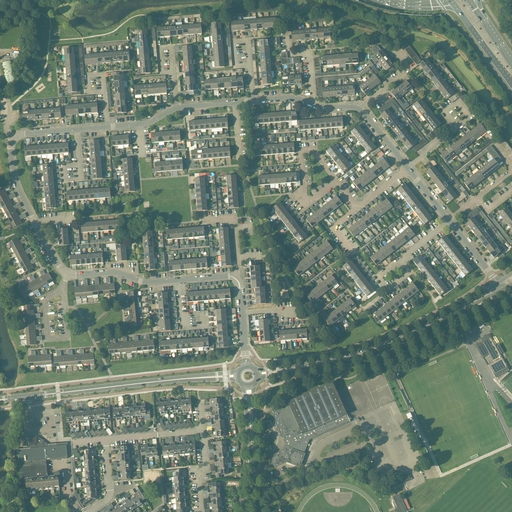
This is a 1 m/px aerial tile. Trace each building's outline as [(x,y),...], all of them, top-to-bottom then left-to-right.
[(329,29),(323,29),(324,39),(330,38),(330,36),(333,35),(333,28),(329,29)] [(381,50),(374,56),(378,62),(386,56),(381,50)] [(357,54),(351,55),(352,64),(358,64),(358,61),(362,61),(362,57),(362,56),(358,56),(357,54)] [(386,56),(378,62),(382,66),(389,60),(386,56)] [(426,59),(419,65),(423,70),(430,64),(426,59)] [(389,60),(382,66),(386,72),(387,72),(388,74),(394,69),(392,67),(394,66),(389,60)] [(19,83),(13,61),(2,64),(7,85),(19,83)] [(430,64),(423,70),(427,75),(434,69),(430,64)] [(427,75),(430,80),(438,74),(434,69),(427,75)] [(377,70),(375,72),(379,77),(381,80),(388,74),(387,72),(382,76),(381,75),(377,70)] [(116,73),(110,73),(111,76),(114,76),(114,83),(124,82),(123,75),(117,76),(116,73)] [(430,80),(434,85),(442,79),(438,74),(430,80)] [(380,83),(374,75),(369,80),(375,87),(380,83)] [(434,85),(438,90),(446,84),(442,79),(434,85)] [(375,87),(369,80),(364,83),(370,91),(375,87)] [(412,89),(406,81),(401,85),(407,93),(409,95),(411,94),(409,91),(412,89)] [(359,88),(365,95),(370,91),(364,83),(359,88)] [(195,84),(185,85),(186,92),(190,91),(190,95),(198,95),(198,91),(196,91),(195,84)] [(438,90),(442,95),(450,89),(446,84),(438,90)] [(396,89),(402,97),(407,93),(401,85),(396,89)] [(77,86),(67,87),(68,94),(71,93),(71,96),(81,95),(80,92),(77,92),(77,86)] [(399,99),(402,97),(396,89),(391,93),(397,101),(404,110),(409,106),(407,104),(406,102),(403,105),(399,99)] [(450,97),(453,95),(454,94),(450,89),(442,95),(446,100),(448,98),(450,97)] [(413,106),(417,111),(425,105),(421,100),(413,106)] [(417,111),(421,116),(428,110),(425,105),(417,111)] [(117,113),(114,114),(114,117),(120,116),(124,116),(124,114),(126,114),(126,107),(117,108),(116,108),(117,113)] [(382,115),(381,116),(385,121),(392,115),(388,110),(386,111),(384,113),(382,115)] [(432,115),(428,110),(421,116),(425,121),(432,115)] [(392,115),(385,121),(389,126),(396,120),(392,115)] [(436,120),(432,115),(425,121),(429,126),(436,120)] [(396,120),(389,126),(392,131),(400,125),(396,120)] [(440,125),(436,120),(429,126),(433,131),(440,125)] [(400,125),(392,131),(396,136),(404,129),(406,128),(405,126),(402,128),(400,125)] [(480,125),(475,129),(481,136),(486,132),(480,125)] [(358,126),(351,132),(354,137),(362,131),(358,126)] [(404,129),(396,136),(400,140),(408,134),(410,132),(409,131),(406,133),(404,130),(404,129)] [(475,129),(470,132),(476,140),(481,136),(475,129)] [(362,131),(354,137),(358,141),(365,135),(362,131)] [(470,132),(465,136),(471,144),(476,140),(470,132)] [(408,134),(400,140),(404,145),(412,139),(408,134)] [(365,135),(358,141),(361,145),(368,139),(365,135)] [(465,136),(460,140),(466,148),(471,144),(465,136)] [(372,143),(368,139),(361,145),(364,149),(372,143)] [(412,139),(404,145),(408,150),(416,144),(412,139)] [(460,140),(455,144),(461,152),(466,148),(460,140)] [(368,154),(375,148),(372,143),(364,149),(368,154)] [(455,144),(450,148),(456,155),(461,152),(455,144)] [(333,146),(326,151),(329,156),(337,150),(333,146)] [(450,148),(445,152),(449,156),(451,159),(456,155),(450,148)] [(340,154),(337,150),(329,156),(333,160),(340,154)] [(445,152),(440,156),(446,163),(448,166),(450,164),(448,162),(451,159),(449,156),(445,152)] [(340,154),(333,160),(336,164),(344,159),(340,154)] [(344,159),(336,164),(340,169),(347,163),(344,159)] [(389,167),(383,159),(379,163),(385,170),(389,167)] [(426,173),(430,178),(437,172),(440,169),(439,168),(436,170),(433,167),(436,165),(433,160),(425,166),(429,170),(426,173)] [(493,160),(488,164),(494,171),(499,167),(493,160)] [(343,173),(351,167),(347,163),(340,169),(343,173)] [(375,166),(381,174),(385,170),(379,163),(375,166)] [(488,164),(483,167),(489,175),(494,171),(488,164)] [(370,170),(376,177),(381,174),(375,166),(370,170)] [(478,171),(484,179),(489,175),(483,167),(478,171)] [(370,170),(366,173),(372,180),(376,177),(370,170)] [(478,171),(473,175),(479,183),(484,179),(478,171)] [(430,178),(434,183),(441,177),(437,172),(430,178)] [(299,173),(296,173),(290,174),(291,183),(297,183),(300,182),(299,173)] [(366,173),(362,176),(368,184),(372,180),(366,173)] [(469,179),(474,187),(479,183),(473,175),(469,179)] [(362,176),(358,180),(364,187),(368,184),(362,176)] [(441,177),(434,183),(438,188),(445,182),(441,177)] [(463,183),(469,191),(474,187),(469,179),(463,183)] [(353,183),(359,191),(364,187),(358,180),(353,183)] [(438,188),(442,193),(449,187),(445,182),(438,188)] [(397,191),(401,195),(408,189),(405,185),(397,191)] [(449,187),(442,193),(445,197),(453,192),(449,187)] [(401,195),(404,199),(412,193),(408,189),(401,195)] [(450,203),(457,197),(453,192),(445,197),(450,203)] [(412,193),(404,199),(408,204),(415,198),(412,193)] [(6,194),(0,196),(0,202),(8,199),(6,194)] [(342,204),(336,197),(332,200),(338,208),(342,204)] [(408,204),(411,208),(419,202),(415,198),(408,204)] [(8,199),(0,202),(0,203),(3,208),(11,204),(8,199)] [(332,200),(328,203),(334,211),(338,208),(332,200)] [(393,207),(387,200),(382,203),(388,211),(393,207)] [(422,206),(419,202),(411,208),(414,212),(422,206)] [(280,203),(272,209),(275,213),(283,207),(280,203)] [(334,211),(328,203),(323,207),(329,214),(334,211)] [(384,214),(388,211),(382,203),(378,206),(384,214)] [(11,204),(3,208),(5,213),(14,209),(11,204)] [(384,214),(378,206),(374,210),(380,217),(384,214)] [(425,211),(422,206),(414,212),(418,216),(425,211)] [(283,207),(275,213),(279,217),(286,211),(283,207)] [(329,214),(323,207),(319,210),(325,218),(329,214)] [(507,208),(499,214),(503,219),(511,213),(507,208)] [(16,214),(14,209),(5,213),(8,218),(16,214)] [(325,218),(319,210),(315,213),(321,221),(325,218)] [(380,217),(374,210),(369,213),(375,221),(380,217)] [(290,216),(286,211),(279,217),(282,222),(290,216)] [(417,220),(418,222),(421,220),(421,221),(429,215),(425,211),(418,216),(419,219),(417,220)] [(315,213),(311,217),(317,224),(321,221),(315,213)] [(375,221),(369,213),(365,216),(371,224),(375,221)] [(19,219),(16,214),(8,218),(11,223),(19,219)] [(432,219),(429,215),(421,221),(425,225),(432,219)] [(282,222),(286,226),(293,220),(290,216),(282,222)] [(365,216),(361,220),(367,227),(371,224),(365,216)] [(306,220),(312,228),(317,224),(311,217),(306,220)] [(470,221),(466,224),(470,229),(478,223),(474,218),(472,219),(470,221)] [(13,229),(22,224),(19,219),(11,223),(13,229)] [(296,224),(293,220),(286,226),(289,230),(296,224)] [(362,231),(367,227),(361,220),(357,223),(362,231)] [(357,223),(352,227),(358,234),(362,231),(357,223)] [(478,223),(470,229),(474,234),(482,228),(478,223)] [(300,228),(296,224),(289,230),(292,234),(300,228)] [(348,230),(354,238),(358,234),(352,227),(348,230)] [(300,228),(292,234),(296,239),(303,233),(300,228)] [(415,235),(409,228),(404,231),(410,239),(415,235)] [(482,228),(474,234),(478,239),(486,233),(482,228)] [(400,234),(406,242),(410,239),(404,231),(400,234)] [(299,243),(307,237),(303,233),(296,239),(299,243)] [(486,233),(478,239),(482,244),(490,238),(486,233)] [(400,234),(396,238),(402,245),(406,242),(400,234)] [(445,236),(438,242),(441,246),(449,241),(445,236)] [(17,238),(9,243),(11,248),(20,243),(17,238)] [(396,238),(392,241),(397,249),(402,245),(396,238)] [(490,238),(482,244),(486,248),(494,243),(490,238)] [(387,245),(393,252),(397,249),(392,241),(387,245)] [(452,245),(449,241),(441,246),(445,251),(452,245)] [(326,242),(322,245),(328,253),(332,250),(326,242)] [(23,248),(20,243),(11,248),(14,253),(23,248)] [(497,248),(494,243),(486,248),(490,253),(497,248)] [(324,256),(328,253),(322,245),(318,249),(324,256)] [(387,245),(383,248),(389,256),(393,252),(387,245)] [(452,245),(445,251),(448,255),(456,249),(452,245)] [(17,258),(25,253),(23,248),(14,253),(17,258)] [(389,256),(383,248),(379,251),(385,259),(389,256)] [(497,257),(502,253),(497,248),(490,253),(494,259),(497,257)] [(314,252),(320,260),(324,256),(318,249),(314,252)] [(456,249),(448,255),(452,259),(459,253),(456,249)] [(385,259),(379,251),(374,255),(380,262),(385,259)] [(309,255),(315,263),(320,260),(314,252),(309,255)] [(17,258),(19,263),(28,258),(25,253),(17,258)] [(452,259),(455,263),(462,258),(459,253),(452,259)] [(309,255),(305,259),(311,266),(315,263),(309,255)] [(370,258),(376,266),(380,262),(374,255),(370,258)] [(413,262),(417,266),(424,260),(421,256),(413,262)] [(22,268),(31,263),(28,258),(19,263),(22,268)] [(462,258),(455,263),(458,268),(466,262),(462,258)] [(305,259),(301,262),(307,270),(311,266),(305,259)] [(420,270),(428,264),(424,260),(417,266),(420,270)] [(351,261),(343,267),(346,271),(354,265),(351,261)] [(301,262),(297,266),(303,273),(307,270),(301,262)] [(466,262),(458,268),(462,272),(469,266),(466,262)] [(33,269),(31,263),(22,268),(25,273),(33,269)] [(420,270),(423,275),(431,269),(428,264),(420,270)] [(357,269),(354,265),(346,271),(350,275),(357,269)] [(292,269),(298,276),(303,273),(297,266),(292,269)] [(465,276),(473,270),(469,266),(462,272),(465,276)] [(357,269),(350,275),(353,280),(361,274),(357,269)] [(423,275),(427,279),(434,273),(431,269),(423,275)] [(53,282),(49,273),(44,276),(48,284),(53,282)] [(427,279),(430,283),(438,277),(434,273),(427,279)] [(361,274),(353,280),(357,284),(364,278),(361,274)] [(39,279),(43,287),(48,284),(44,276),(39,279)] [(338,283),(332,276),(327,279),(333,287),(338,283)] [(430,283),(433,287),(441,281),(438,277),(430,283)] [(368,282),(364,278),(357,284),(360,288),(368,282)] [(39,279),(33,281),(38,290),(43,287),(39,279)] [(333,287),(327,279),(323,283),(329,290),(333,287)] [(33,281),(28,284),(33,292),(38,290),(33,281)] [(444,286),(441,281),(433,287),(437,292),(444,286)] [(368,282),(360,288),(363,292),(371,286),(368,282)] [(329,290),(323,283),(319,286),(325,293),(329,290)] [(413,283),(408,287),(414,295),(419,291),(413,283)] [(33,292),(28,284),(23,287),(28,295),(33,292)] [(319,286),(314,289),(320,297),(325,293),(319,286)] [(374,291),(371,286),(363,292),(367,297),(374,291)] [(448,290),(444,286),(437,292),(440,296),(448,290)] [(18,289),(22,298),(28,295),(23,287),(18,289)] [(408,287),(404,290),(410,298),(414,295),(408,287)] [(314,289),(310,293),(316,300),(320,297),(314,289)] [(404,290),(400,294),(406,301),(410,298),(404,290)] [(306,296),(312,304),(316,300),(310,293),(306,296)] [(396,297),(402,305),(406,301),(400,294),(396,297)] [(402,305),(396,297),(391,300),(397,308),(402,305)] [(350,299),(346,302),(351,310),(356,306),(350,299)] [(391,300),(387,304),(393,311),(397,308),(391,300)] [(351,310),(346,302),(341,306),(347,313),(351,310)] [(387,304),(383,307),(389,315),(393,311),(387,304)] [(347,313),(341,306),(337,309),(343,317),(347,313)] [(383,307),(379,311),(385,318),(389,315),(383,307)] [(343,317),(337,309),(333,312),(339,320),(343,317)] [(385,318),(379,311),(374,314),(376,316),(373,318),(378,324),(385,318)] [(339,320),(333,312),(328,316),(334,323),(339,320)] [(324,319),(330,327),(334,323),(328,316),(324,319)] [(482,342),(475,346),(481,356),(487,352),(489,355),(493,362),(488,365),(495,378),(497,377),(509,370),(508,368),(507,367),(490,337),(489,335),(489,334),(480,339),(480,340),(482,342)] [(333,385),(333,383),(288,403),(286,402),(285,405),(282,404),(281,406),(278,405),(277,408),(270,411),(274,419),(273,422),(275,423),(274,425),(277,426),(276,429),(278,430),(277,432),(280,433),(279,436),(282,437),(285,444),(283,450),(270,455),(273,460),(271,465),(276,467),(287,462),(300,467),(305,454),(304,453),(308,441),(308,440),(350,421),(333,385)] [(350,413),(353,418),(393,401),(393,398),(347,397),(347,398),(344,398),(350,414),(350,413)] [(143,406),(140,406),(141,418),(150,417),(150,415),(150,410),(145,410),(145,403),(143,403),(143,406)] [(19,464),(20,481),(25,480),(26,491),(31,490),(31,491),(33,491),(33,490),(42,489),(42,490),(44,490),(44,489),(52,488),(53,489),(55,489),(54,488),(59,488),(58,477),(48,478),(46,461),(45,448),(44,444),(37,438),(29,439),(30,443),(27,444),(28,449),(18,450),(19,464)] [(59,446),(52,447),(45,448),(46,461),(60,460),(60,457),(59,452),(59,446)] [(68,459),(66,446),(59,446),(59,452),(60,457),(60,460),(68,459)] [(218,473),(216,473),(216,475),(216,478),(222,478),(222,474),(228,474),(228,468),(218,469),(218,473)] [(409,481),(407,475),(391,483),(393,488),(409,481)] [(140,502),(145,499),(140,491),(135,494),(140,502)] [(82,509),(94,501),(94,499),(100,498),(100,496),(97,496),(97,493),(87,494),(88,500),(84,503),(82,499),(77,502),(82,509)] [(135,497),(132,499),(137,507),(142,504),(140,502),(135,494),(133,495),(135,497)] [(405,511),(407,511),(400,494),(399,495),(398,495),(393,497),(397,508),(394,510),(394,511),(405,511)] [(128,499),(126,500),(132,510),(137,507),(132,499),(129,501),(128,499)] [(126,503),(123,505),(127,511),(129,511),(132,510),(126,500),(124,501),(126,503)]
